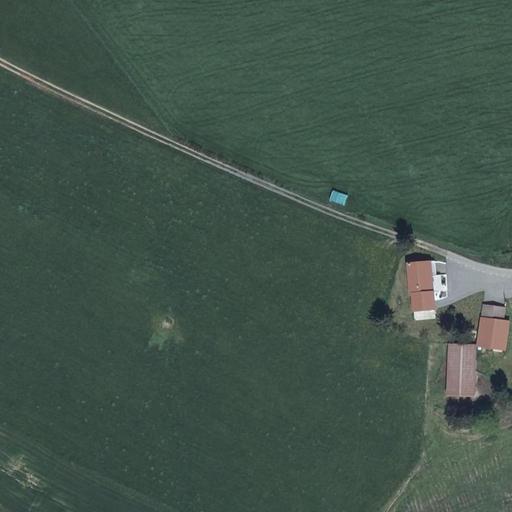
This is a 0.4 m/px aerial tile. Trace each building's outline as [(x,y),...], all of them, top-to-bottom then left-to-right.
[(332,190),(329,200),(343,206),(347,195),(332,190)] [(431,277),(429,263),(409,265),(411,297),(413,296),(415,312),(436,311),(434,293),(430,294),(429,278),(431,277)] [(438,277),(436,263),(429,263),(431,277),(433,277),(438,277)] [(509,322),(502,322),(506,310),(485,307),(483,319),(479,347),(501,350),(505,351),(509,323),(509,322)] [(450,346),(451,348),(450,397),(475,398),(476,355),(477,347),(450,346)] [(500,356),(501,350),(479,347),(479,353),(500,356)]
